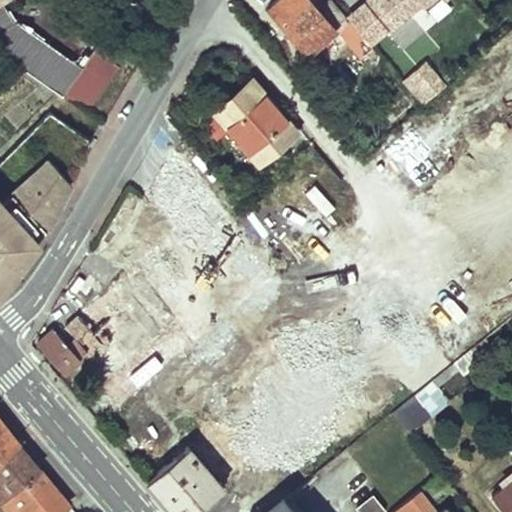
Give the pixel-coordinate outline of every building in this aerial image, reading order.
[(0,0),(0,50),(25,68),(58,91),(63,95),(85,66),(82,63),(17,17),(15,19),(4,0),(0,0)] [(346,15),(333,0),(329,0),(320,8),(313,0),(273,0),(272,1),(283,14),(280,18),(308,51),(337,27),(362,56),(372,46),(363,35),(350,19),(348,20),(344,17),(346,15)] [(375,25),(361,10),(350,19),(363,35),(375,25)] [(121,67),(93,48),(82,63),(85,66),(63,95),(88,112),(121,67)] [(447,83),(427,59),(402,80),(422,104),(447,83)] [(301,130),(252,74),(225,97),(209,110),(258,167),(301,130)] [(377,151),(410,188),(481,125),(447,88),(377,151)] [(95,143),(49,109),(0,161),(0,289),(28,253),(47,225),(95,143)] [(185,152),(136,188),(150,206),(111,234),(190,343),(278,278),(185,152)] [(123,270),(60,329),(85,356),(90,351),(116,379),(174,325),(123,270)] [(306,322),(274,351),(288,366),(320,338),(306,322)] [(66,343),(52,326),(34,341),(62,373),(79,358),(66,343)] [(481,361),(471,349),(454,362),(459,370),(464,375),(481,361)] [(173,511),(192,511),(336,391),(311,362),(254,411),(244,400),(196,441),(193,438),(145,479),(173,511)] [(459,370),(454,362),(414,394),(419,401),(459,370)] [(419,401),(414,394),(412,396),(393,412),(409,432),(431,415),(419,401)] [(440,438),(455,430),(447,414),(432,422),(440,438)] [(0,466),(19,451),(0,424),(0,466)] [(30,462),(19,451),(0,466),(0,507),(41,474),(30,462)] [(453,487),(441,472),(418,489),(431,504),(453,487)] [(68,511),(70,510),(41,474),(0,507),(0,511),(68,511)] [(511,511),(511,479),(493,495),(506,511),(511,511)] [(437,511),(431,504),(418,489),(389,511),(449,511),(446,508),(440,511),(437,511)] [(381,511),(384,509),(373,493),(357,506),(361,511),(381,511)] [(295,511),(283,498),(266,511),(295,511)]
